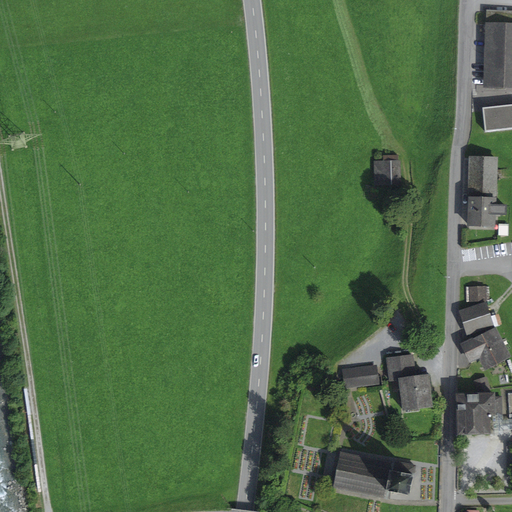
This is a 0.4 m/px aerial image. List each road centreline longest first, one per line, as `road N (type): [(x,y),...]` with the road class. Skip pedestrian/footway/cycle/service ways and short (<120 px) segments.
road 1 (secondary): [(251,0),(265,238),(244,511)]
road 2 (residential): [(446,511),(467,0)]
road 3 (track): [(0,182),(51,511)]
road 4 (track): [(432,355),(405,293),(410,216),(401,154)]
